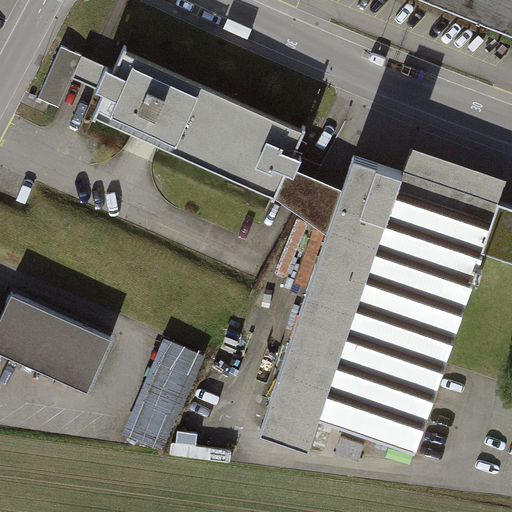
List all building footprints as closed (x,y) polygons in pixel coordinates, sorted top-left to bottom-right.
[(511,0),(422,0),(511,36),(511,0)] [(62,46),(39,98),(59,106),(73,77),(97,88),(106,69),(107,67),(62,46)] [(113,72),(106,69),(97,88),(96,90),(105,94),(95,115),(274,195),(286,170),(295,174),(303,156),(294,152),(304,130),(123,50),(113,72)] [(354,158),(261,434),(308,449),(318,418),(417,452),(485,252),(511,260),(511,205),(500,202),(508,176),(412,144),(402,174),(354,158)] [(113,341),(11,297),(0,321),(0,359),(88,398),(113,341)] [(168,443),(207,349),(169,333),(130,427),(168,443)]
